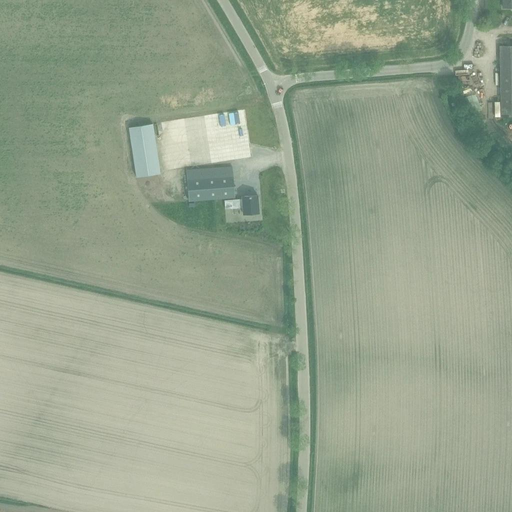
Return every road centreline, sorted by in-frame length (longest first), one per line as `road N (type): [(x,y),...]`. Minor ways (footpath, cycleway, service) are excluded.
road 1 (unclassified): [(300,511),(301,276),(273,87)]
road 2 (unclassified): [(273,87),(437,72),(459,57),(471,30),(469,0)]
